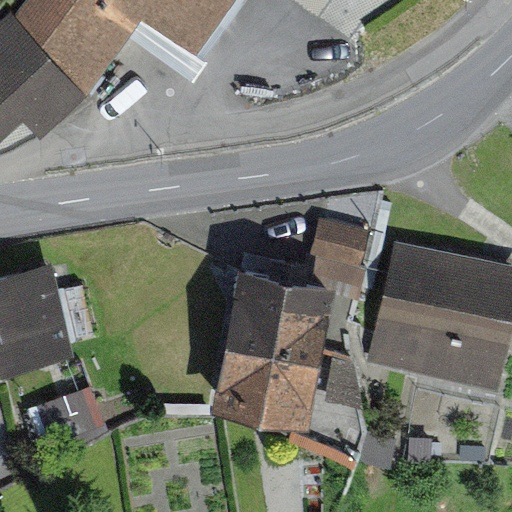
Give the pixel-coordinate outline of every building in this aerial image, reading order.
[(0,151),(91,65),(29,0),(26,0),(0,24),(0,151)] [(236,0),(130,0),(204,49),(236,0)] [(511,351),(511,252),(413,234),(391,354),(508,376),(511,351)] [(345,255),(256,241),(235,378),(324,391),(345,255)] [(68,253),(0,264),(0,356),(83,343),(68,253)]
